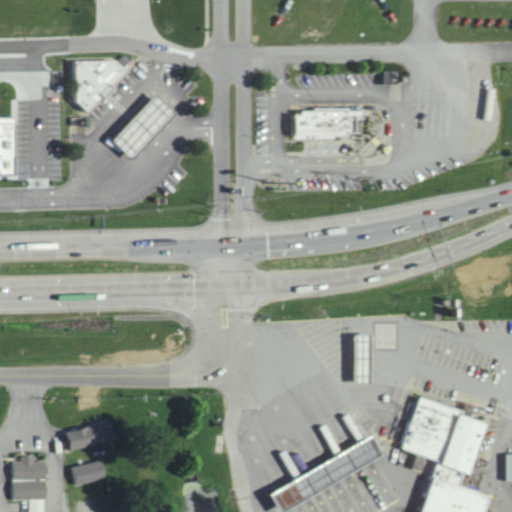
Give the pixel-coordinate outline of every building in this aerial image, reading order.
[(84,101),(72,89),(72,51),(110,51),(119,59),(124,70),(84,101)] [(179,111),(160,93),(116,139),(135,157),(179,111)] [(287,102),(350,103),(350,125),(287,125),(287,102)] [(0,173),(19,174),(19,116),(0,116),(0,118),(0,173)] [(474,511),(484,486),(460,477),(482,413),(457,404),(458,401),(417,386),(398,438),(437,451),(415,511),(474,511)] [(73,447),(116,442),(114,423),(71,428),(73,447)] [(386,456),(377,437),(274,490),(283,509),(386,456)] [(14,499),(32,498),(32,511),(49,511),(49,460),(37,460),(36,455),(22,455),(22,460),(14,460),(14,499)] [(79,485),(110,476),(105,458),(74,467),(79,485)] [(92,511),(92,499),(76,499),(76,511),(92,511)]
